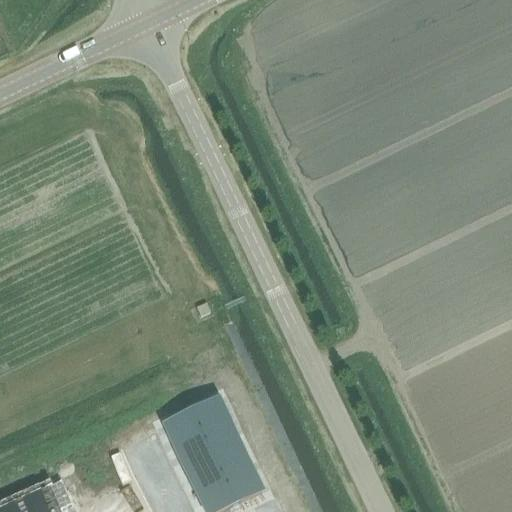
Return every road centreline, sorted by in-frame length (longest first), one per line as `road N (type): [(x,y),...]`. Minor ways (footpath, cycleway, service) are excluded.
road 1 (unclassified): [(379,511),(145,25)]
road 2 (tertiary): [(0,94),(145,25)]
